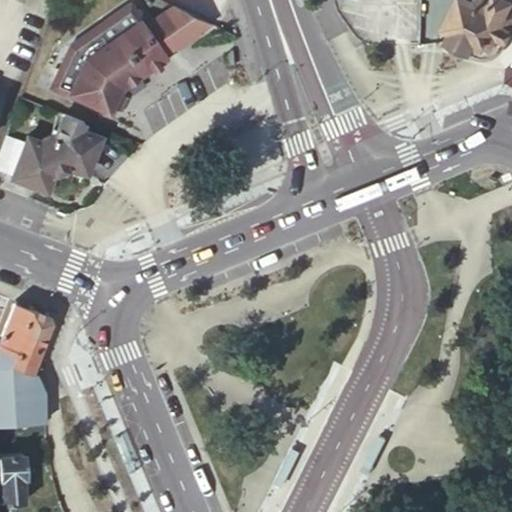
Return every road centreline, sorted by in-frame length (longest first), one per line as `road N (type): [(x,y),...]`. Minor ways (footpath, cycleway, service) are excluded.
road 1 (secondary): [(324,206),(102,294)]
road 2 (secondary): [(102,294),(188,511)]
road 3 (secondary): [(275,14),(277,71),(324,206)]
road 4 (secondary): [(368,188),(346,123),(275,14)]
road 5 (secondary): [(511,132),(368,188)]
